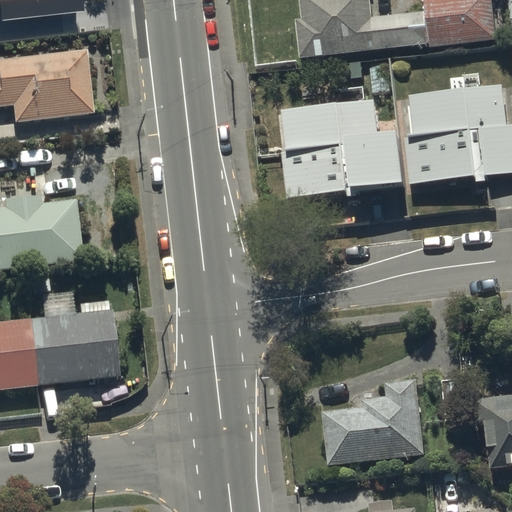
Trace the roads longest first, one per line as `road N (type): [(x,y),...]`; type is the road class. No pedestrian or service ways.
road 1 (tertiary): [(208,306),(175,0)]
road 2 (residential): [(208,306),(511,260)]
road 3 (residential): [(224,450),(0,476)]
road 4 (tertiary): [(224,450),(208,306)]
